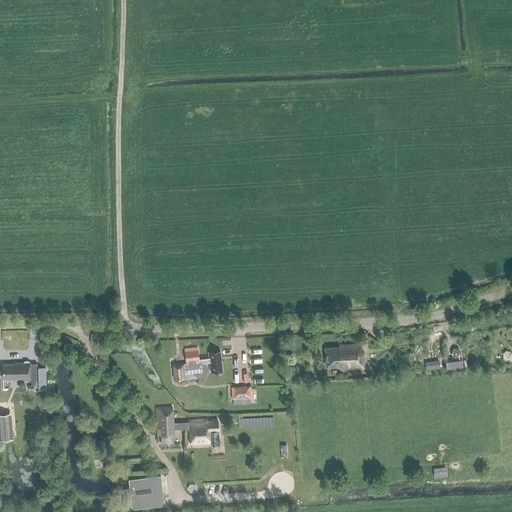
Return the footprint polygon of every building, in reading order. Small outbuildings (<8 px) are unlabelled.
[(338,347),(324,348),(325,366),(339,366),(339,368),(362,367),(361,351),(360,351),(359,343),(338,344),(338,347)] [(197,347),(185,348),(186,361),(187,361),(187,363),(182,363),(182,362),(173,362),(174,378),(184,377),(183,373),(194,372),(194,373),(198,376),(204,376),(207,371),(207,366),(202,362),(198,363),(198,360),(199,360),(197,347)] [(453,350),(451,353),(452,356),(455,358),(458,357),(459,354),(459,350),(458,349),(455,348),(453,350)] [(511,349),(503,349),(503,360),(511,360),(511,349)] [(447,362),(448,369),(462,367),(461,360),(447,362)] [(16,364),(2,364),(2,378),(23,378),(23,380),(31,380),(30,363),(30,362),(29,362),(29,361),(27,361),(25,361),(24,361),(24,363),(16,363),(16,364)] [(250,387),(231,387),(231,399),(251,399),(250,387)] [(158,435),(174,434),(173,430),(173,423),(172,406),(156,407),(158,435)] [(8,413),(0,414),(0,439),(10,438),(8,413)] [(189,419),(189,422),(173,423),(173,430),(189,429),(190,443),(211,441),(210,430),(217,429),(216,419),(206,420),(206,418),(189,419)] [(160,475),(128,479),(130,497),(162,493),(160,475)]
